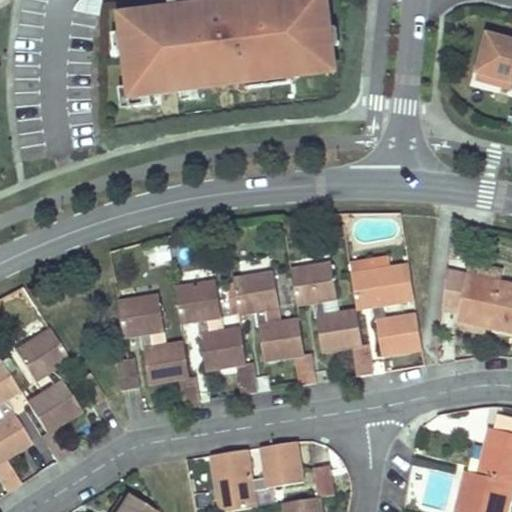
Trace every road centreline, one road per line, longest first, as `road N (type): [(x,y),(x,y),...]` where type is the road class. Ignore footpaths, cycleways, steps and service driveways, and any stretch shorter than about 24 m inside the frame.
road 1 (residential): [(30,511),(144,444),(511,386)]
road 2 (tertiary): [(398,182),(238,187),(90,223),(0,262)]
road 3 (residential): [(416,0),(398,182)]
